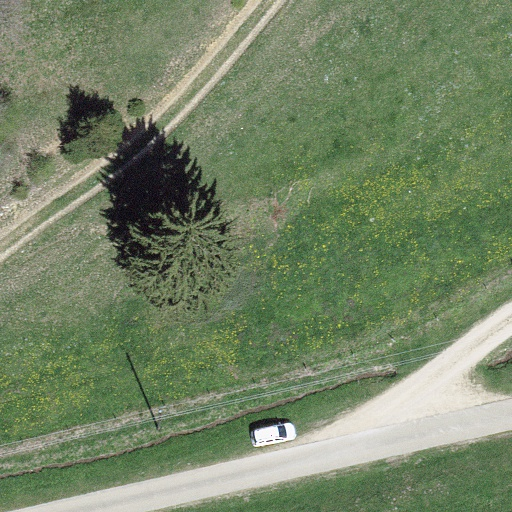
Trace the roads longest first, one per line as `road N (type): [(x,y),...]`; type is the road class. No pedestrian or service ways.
road 1 (unclassified): [(93,511),(511,415)]
road 2 (track): [(267,0),(137,146),(0,245)]
road 3 (track): [(511,327),(371,450)]
